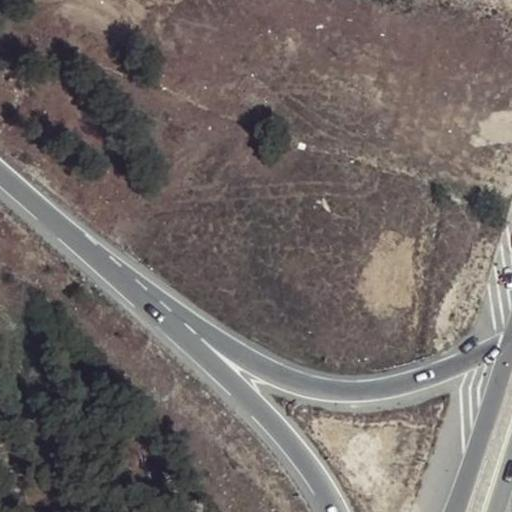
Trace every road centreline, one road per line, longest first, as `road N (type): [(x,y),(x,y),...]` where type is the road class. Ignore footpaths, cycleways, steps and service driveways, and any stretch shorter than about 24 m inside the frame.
road 1 (primary): [(101,264),(237,356),(320,390),(381,389),(511,345)]
road 2 (trunk): [(101,264),(245,398),(333,511)]
road 3 (trunk): [(511,462),(474,440),(424,430),(374,436),(325,459),(281,511)]
road 4 (primary): [(511,352),(457,511)]
road 5 (motorway): [(0,176),(101,264)]
